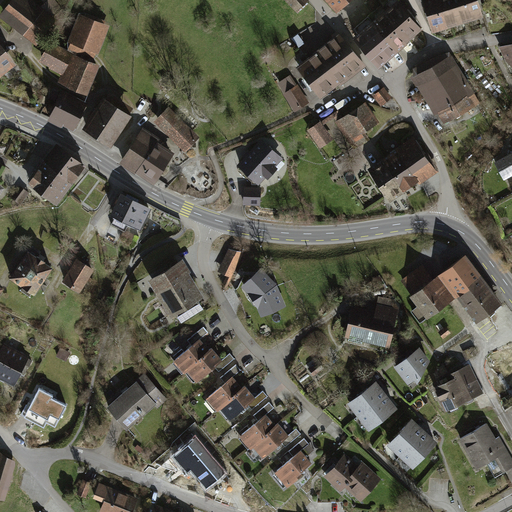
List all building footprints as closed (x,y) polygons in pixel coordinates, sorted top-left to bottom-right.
[(22,0),(13,0),(4,12),(38,39),(51,22),(22,0)] [(42,0),(46,4),(45,5),(52,15),(61,8),(54,0),(42,0)] [(305,1),(304,0),(288,0),(297,9),(305,1)] [(444,0),(424,0),(434,29),(451,24),(444,0)] [(444,0),(451,24),(467,19),(460,0),(444,0)] [(460,0),(467,19),(482,15),(477,0),(460,0)] [(401,1),(387,13),(408,38),(419,28),(404,10),(407,8),(401,1)] [(408,38),(387,13),(374,23),(395,48),(408,38)] [(82,17),(72,40),(96,50),(105,26),(82,17)] [(378,63),(395,48),(374,23),(356,38),(378,63)] [(339,35),(316,53),(316,54),(300,67),(321,94),(362,63),(344,39),(343,40),(339,35)] [(68,55),(50,45),(43,58),(61,68),(68,55)] [(507,57),(511,62),(511,46),(510,48),(509,46),(502,47),(507,57)] [(0,48),(0,73),(11,64),(0,48)] [(446,54),(414,69),(423,83),(453,65),(446,54)] [(72,57),(64,79),(86,88),(95,66),(72,57)] [(453,65),(423,83),(431,96),(461,78),(453,65)] [(461,78),(431,96),(440,110),(470,94),(471,93),(465,84),(466,84),(465,83),(464,84),(461,78)] [(306,101),(296,86),(286,93),(295,108),(306,101)] [(390,98),(383,90),(375,96),(382,104),(390,98)] [(470,94),(440,110),(446,121),(476,104),(470,94)] [(63,95),(51,120),(62,126),(64,121),(74,126),(84,105),(63,95)] [(105,101),(87,128),(109,142),(127,115),(105,101)] [(364,103),(343,117),(356,136),(362,132),(377,123),(364,103)] [(356,136),(343,117),(338,110),(333,113),(338,121),(337,121),(355,148),(367,139),(362,132),(356,136)] [(169,111),(159,120),(186,148),(196,138),(169,111)] [(319,123),(311,129),(310,131),(315,139),(318,139),(326,133),(326,131),(321,123),(319,123)] [(139,134),(123,159),(154,180),(171,155),(166,152),(168,148),(164,145),(163,146),(160,144),(158,147),(139,134)] [(390,157),(385,161),(404,188),(434,167),(416,140),(392,156),(391,155),(389,156),(390,157)] [(262,141),(240,165),(258,181),(265,173),(268,176),(275,168),(273,165),(280,158),(262,141)] [(58,146),(46,161),(56,169),(71,182),(84,166),(58,146)] [(511,174),(511,152),(495,162),(504,178),(511,174)] [(56,169),(46,161),(30,182),(40,189),(56,169)] [(404,188),(385,161),(371,170),(390,197),(404,188)] [(71,182),(56,169),(40,189),(56,201),(71,182)] [(259,204),(260,188),(245,188),(244,203),(259,204)] [(20,189),(13,198),(17,201),(24,191),(20,189)] [(116,209),(114,214),(116,215),(111,224),(125,231),(129,222),(139,227),(149,208),(136,201),(137,198),(129,194),(128,197),(121,194),(118,199),(117,199),(115,203),(116,203),(114,208),(116,209)] [(28,251),(11,276),(24,285),(21,290),(30,296),(33,291),(34,292),(51,267),(43,262),(44,261),(37,256),(37,257),(28,251)] [(241,257),(227,254),(219,271),(228,275),(223,286),(226,287),(241,257)] [(464,257),(443,273),(454,287),(475,272),(464,257)] [(77,260),(65,280),(79,289),(92,269),(77,260)] [(178,263),(152,279),(159,290),(185,274),(178,263)] [(447,301),(422,267),(404,281),(421,304),(413,311),(420,321),(447,301)] [(260,270),(244,284),(253,294),(258,303),(263,315),(283,306),(275,286),(260,270)] [(475,272),(454,287),(466,302),(486,287),(475,272)] [(185,274),(159,290),(167,302),(169,301),(179,317),(200,304),(190,288),(193,286),(185,274)] [(486,287),(466,302),(463,304),(465,306),(467,304),(478,318),(498,303),(486,287)] [(376,315),(355,310),(349,334),(350,334),(349,340),(362,343),(363,337),(386,343),(394,309),(378,305),(376,315)] [(203,327),(187,340),(192,345),(176,359),(185,370),(188,368),(208,351),(199,339),(208,332),(203,327)] [(449,332),(446,328),(440,332),(443,336),(449,332)] [(4,345),(0,351),(0,379),(4,381),(7,376),(15,381),(19,373),(24,376),(29,367),(24,364),(25,362),(28,364),(31,359),(4,345)] [(428,361),(418,348),(397,365),(409,380),(415,375),(418,378),(428,361)] [(208,351),(188,368),(198,379),(214,366),(219,371),(234,358),(230,352),(221,360),(211,349),(208,351)] [(66,360),(69,354),(60,350),(57,356),(66,360)] [(236,364),(220,377),(225,383),(209,396),(219,408),(221,405),(242,389),(232,377),(241,369),(236,364)] [(454,379),(454,380),(457,379),(466,398),(468,401),(471,401),(474,398),(472,395),(477,393),(465,368),(452,374),(454,379)] [(144,375),(109,406),(116,414),(119,411),(128,420),(151,400),(156,405),(165,398),(144,375)] [(446,407),(466,398),(457,379),(454,380),(454,379),(437,388),(446,407)] [(350,401),(360,414),(385,395),(375,382),(350,401)] [(242,389),(221,405),(231,417),(247,403),(252,409),(268,396),(263,390),(254,398),(244,386),(242,389)] [(29,399),(22,413),(34,420),(36,417),(46,422),(47,421),(55,425),(66,405),(51,397),(53,395),(44,390),(37,403),(29,399)] [(395,408),(385,395),(360,414),(370,427),(395,408)] [(258,420),(242,434),(252,446),(254,443),(275,426),(265,415),(274,407),(269,402),(254,415),(258,420)] [(390,443),(402,454),(423,431),(411,420),(390,443)] [(486,423),(460,438),(478,468),(495,458),(503,472),(511,466),(511,459),(506,450),(507,450),(499,436),(495,438),(486,423)] [(275,426),(254,443),(264,455),(280,441),(285,446),(301,433),(296,428),(287,435),(277,424),(275,426)] [(435,442),(423,431),(402,454),(414,465),(435,442)] [(186,445),(166,461),(178,476),(189,467),(201,481),(219,466),(200,443),(201,442),(192,432),(182,440),(186,445)] [(293,456),(277,470),(289,484),(301,474),(299,472),(310,462),(304,454),(306,454),(307,454),(308,455),(312,451),(307,445),(309,443),(305,437),(289,451),(293,456)] [(0,453),(0,496),(3,497),(13,462),(0,453)] [(336,465),(326,476),(334,482),(336,480),(343,486),(345,484),(356,494),(370,478),(375,483),(379,478),(362,464),(358,468),(348,459),(340,468),(336,465)] [(90,484),(83,481),(79,492),(86,495),(90,484)] [(99,484),(95,496),(105,500),(101,510),(106,511),(129,511),(135,498),(99,484)]
